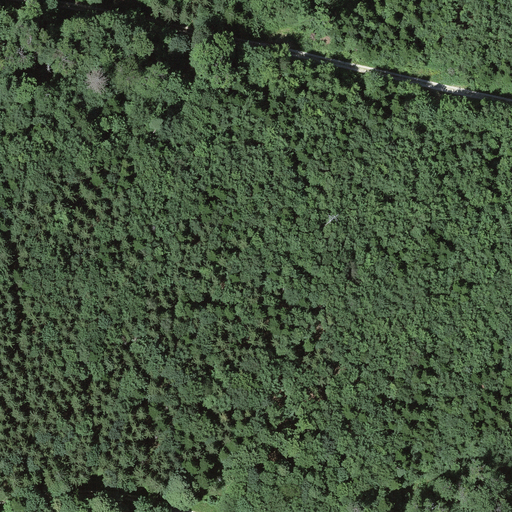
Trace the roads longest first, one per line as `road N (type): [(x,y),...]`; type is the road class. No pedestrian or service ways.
road 1 (track): [(30,0),(511,103)]
road 2 (track): [(0,502),(102,493),(194,511)]
